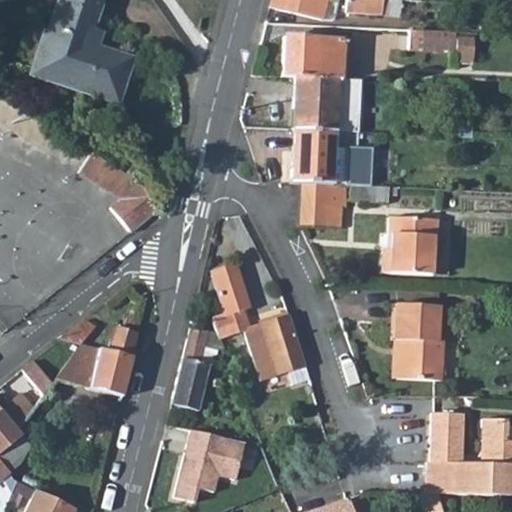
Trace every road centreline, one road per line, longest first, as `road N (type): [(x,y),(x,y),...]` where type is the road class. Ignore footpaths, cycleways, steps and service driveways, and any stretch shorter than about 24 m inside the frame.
road 1 (residential): [(271,222),(366,487)]
road 2 (tertiary): [(184,254),(122,511)]
road 3 (residential): [(184,254),(144,254),(0,366)]
road 4 (tertiary): [(201,171),(244,0)]
